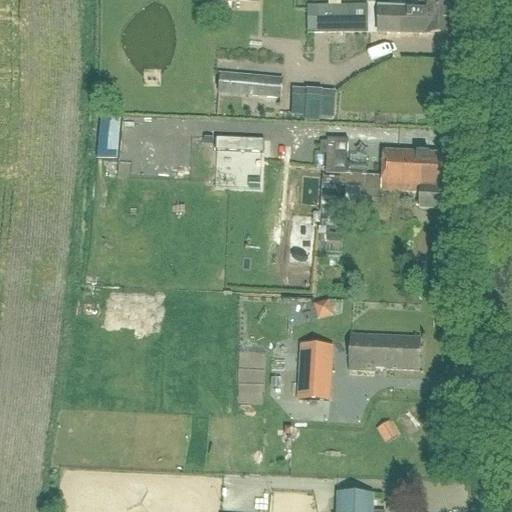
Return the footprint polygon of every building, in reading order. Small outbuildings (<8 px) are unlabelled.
[(453,36),(455,0),(426,0),(426,12),(401,11),(401,34),(428,35),(428,36),(453,36)] [(367,7),(313,7),(306,7),(307,20),(307,36),(368,36),(367,7)] [(231,71),(253,70),(253,61),(231,61),(231,71)] [(217,96),(281,101),(284,79),(219,73),(217,96)] [(337,94),(315,92),(313,121),(335,122),(337,94)] [(311,140),(311,125),(272,123),(271,139),(311,140)] [(379,198),(380,179),(366,179),(366,167),(348,167),(348,144),(321,144),(320,157),(326,157),(326,177),(340,177),(340,179),(322,179),(321,228),(336,228),(336,208),(338,207),(339,189),(346,189),(345,206),(361,207),(361,198),(379,198)] [(430,173),(445,174),(445,155),(382,153),(381,180),(429,181),(430,173)] [(429,181),(381,180),(380,194),(420,196),(419,212),(443,213),(445,174),(430,173),(429,181)] [(343,237),(326,236),(325,249),(342,250),(343,237)] [(334,297),(335,285),(317,284),(316,295),(334,297)] [(419,373),(420,340),(351,337),(349,373),(375,374),(376,371),(419,373)] [(304,388),(329,389),(331,355),(305,354),(304,388)] [(372,511),(374,497),(338,495),(336,511),(372,511)]
